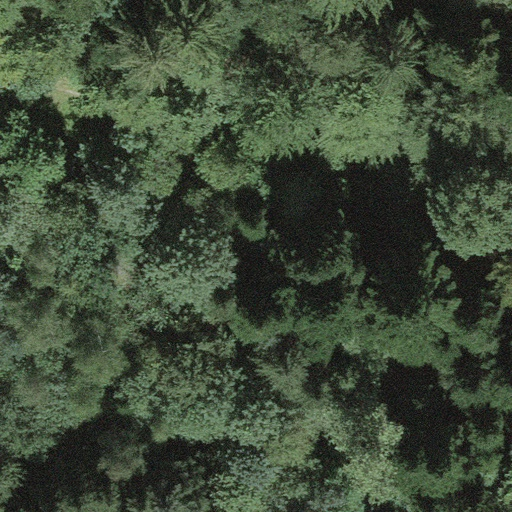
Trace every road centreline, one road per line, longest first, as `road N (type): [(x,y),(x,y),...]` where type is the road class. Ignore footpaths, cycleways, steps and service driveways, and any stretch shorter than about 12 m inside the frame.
road 1 (track): [(0,73),(408,511)]
road 2 (track): [(18,91),(511,133)]
